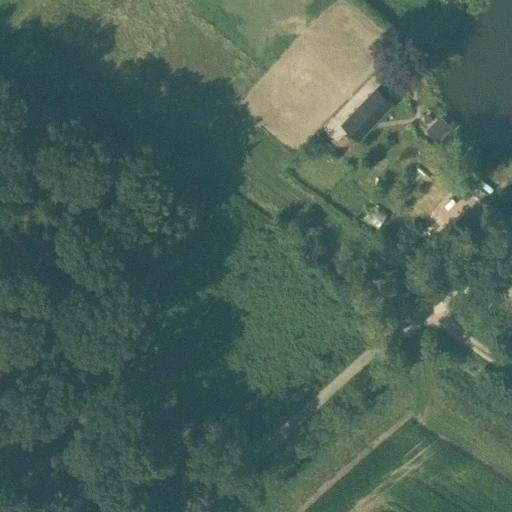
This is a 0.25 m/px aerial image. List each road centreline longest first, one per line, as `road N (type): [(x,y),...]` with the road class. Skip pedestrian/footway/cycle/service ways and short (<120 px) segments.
road 1 (residential): [(511,218),(204,511)]
road 2 (track): [(0,316),(293,421)]
